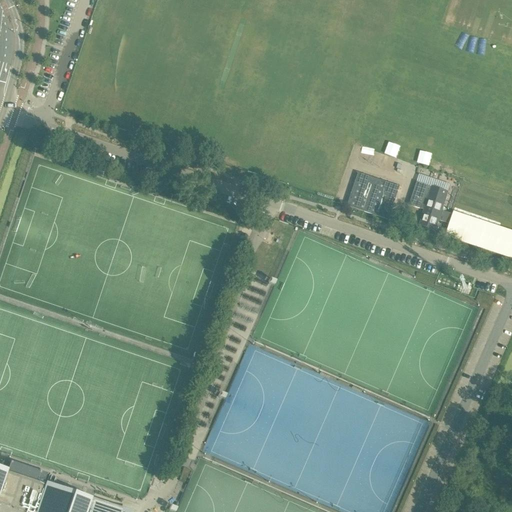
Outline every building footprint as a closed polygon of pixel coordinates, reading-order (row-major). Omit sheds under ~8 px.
[(358,173),(347,206),(389,220),(400,187),(358,173)] [(420,225),(435,230),(448,192),(428,186),(427,190),(416,186),(409,205),(425,210),(420,225)] [(446,238),(511,256),(511,228),(453,212),(446,238)] [(0,511),(119,511),(92,502),(92,499),(8,471),(0,467),(0,511)] [(165,481),(168,473),(162,471),(160,479),(165,481)]
